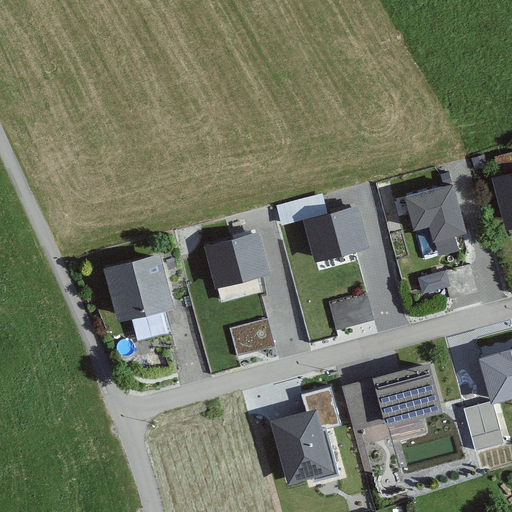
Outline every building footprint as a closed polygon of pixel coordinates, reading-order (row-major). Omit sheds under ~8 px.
[(496,176),(487,178),(502,230),(511,227),(511,152),(491,159),(496,176)] [(428,238),(458,230),(446,183),(399,195),(407,225),(423,221),(428,238)] [(352,205),(301,217),(314,273),(365,261),(352,205)] [(256,230),(205,242),(219,298),(269,286),(256,230)] [(150,254),(99,266),(112,322),(163,310),(150,254)] [(419,272),(425,292),(451,285),(446,265),(419,272)] [(268,318),(234,328),(242,354),(276,344),(268,318)] [(511,351),(482,360),(493,403),(511,397),(511,351)] [(431,359),(339,388),(353,432),(444,403),(431,359)] [(316,411),(272,423),(289,483),(332,471),(316,411)]
